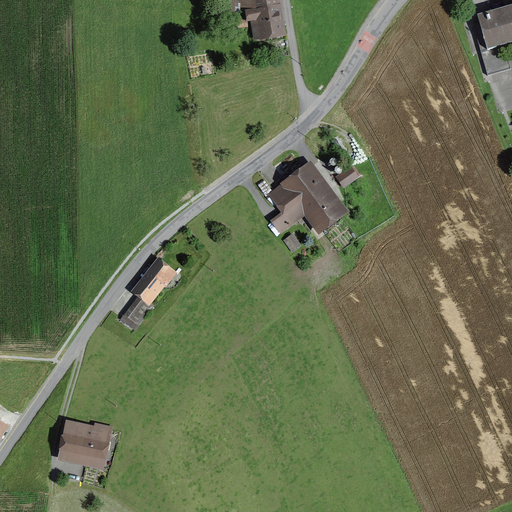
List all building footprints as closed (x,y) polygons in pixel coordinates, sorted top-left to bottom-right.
[(276,0),(238,0),(242,25),(251,23),(254,41),(282,37),(276,0)] [(511,0),(500,0),(504,10),(476,17),(488,60),(511,53),(511,0)] [(310,163),(265,194),(279,215),(270,221),(279,234),(303,217),(316,235),(346,214),(310,163)] [(343,187),(356,178),(349,169),(336,178),(343,187)] [(294,239),(287,244),(293,254),(301,249),(294,239)] [(135,327),(176,273),(157,259),(130,294),(138,300),(124,318),(135,327)] [(102,471),(110,432),(64,422),(56,462),(102,471)] [(0,423),(0,443),(9,430),(0,423)]
